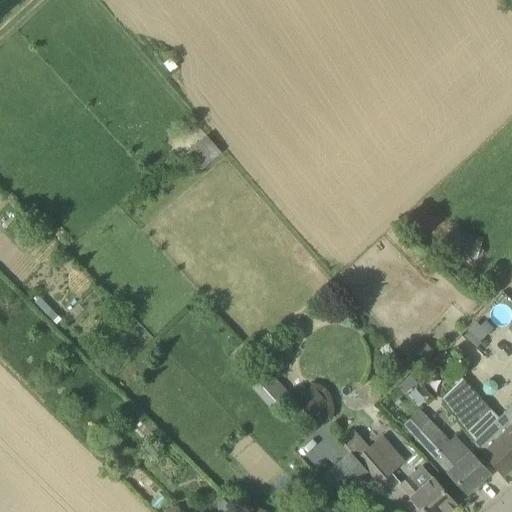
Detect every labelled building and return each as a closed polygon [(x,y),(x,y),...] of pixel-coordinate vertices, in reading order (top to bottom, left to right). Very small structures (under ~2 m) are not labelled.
[(216,148),(200,131),(179,151),(194,168),(216,148)] [(477,260),(483,239),(453,231),(447,251),(477,260)] [(469,332),(464,338),(476,350),(482,343),(480,342),(488,333),(489,335),(494,330),(485,321),(480,327),(476,323),(469,331),(469,332)] [(422,343),(413,353),(424,363),(433,354),(422,343)] [(408,377),(398,388),(405,394),(415,383),(408,377)] [(463,379),(442,399),(461,423),(484,401),(463,379)] [(294,403),(310,420),(327,403),(311,386),(309,388),(300,396),(294,403)] [(475,442),(473,443),(503,478),(511,469),(511,406),(499,418),(475,442)] [(448,443),(428,420),(419,410),(403,425),(415,437),(467,494),(489,474),(471,454),(467,457),(452,439),(448,443)] [(158,429),(145,417),(135,427),(147,440),(158,429)] [(355,430),(343,440),(354,453),(365,443),(355,430)] [(391,474),(369,447),(357,457),(379,484),(391,474)] [(446,511),(455,504),(431,477),(421,465),(399,485),(423,511),(446,511)] [(353,486),(334,466),(323,476),(342,496),(353,486)]
